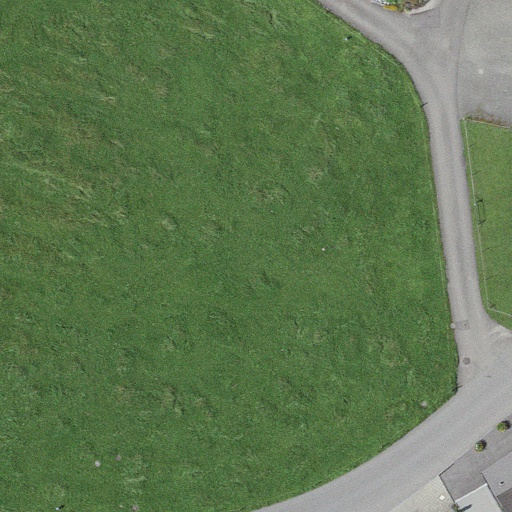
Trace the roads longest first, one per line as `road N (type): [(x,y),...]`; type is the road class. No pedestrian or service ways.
road 1 (residential): [(345,0),(434,61),(469,306),(496,397)]
road 2 (tertiary): [(496,397),(330,511)]
